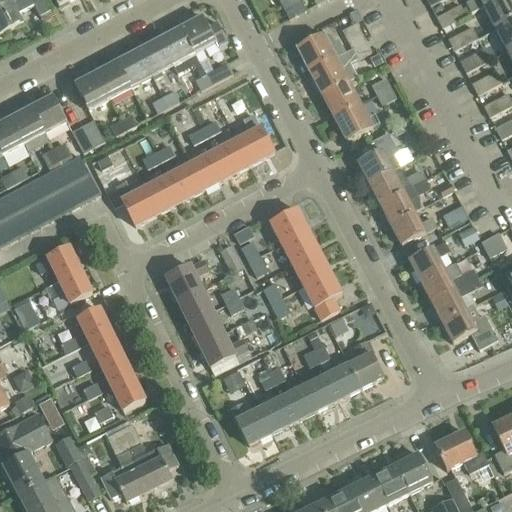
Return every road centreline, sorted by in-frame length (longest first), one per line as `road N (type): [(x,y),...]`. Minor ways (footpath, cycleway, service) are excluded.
road 1 (residential): [(439,398),(323,174)]
road 2 (residential): [(230,498),(130,273)]
road 3 (residential): [(230,498),(439,398)]
road 4 (residential): [(130,273),(323,174)]
road 5 (residential): [(323,174),(229,0)]
road 6 (residential): [(0,88),(170,0)]
